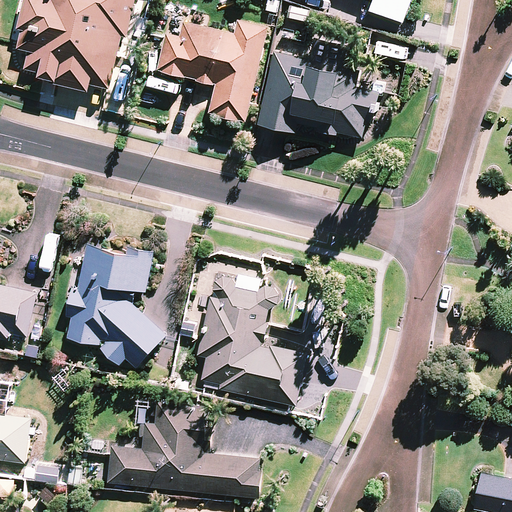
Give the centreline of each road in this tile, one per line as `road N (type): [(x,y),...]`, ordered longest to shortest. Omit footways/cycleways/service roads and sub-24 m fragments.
road 1 (residential): [(0,134),(432,242)]
road 2 (residential): [(396,444),(432,242)]
road 3 (residential): [(432,242),(460,133),(494,47)]
